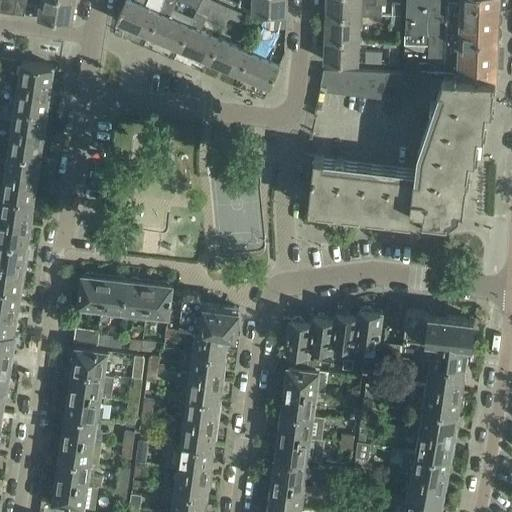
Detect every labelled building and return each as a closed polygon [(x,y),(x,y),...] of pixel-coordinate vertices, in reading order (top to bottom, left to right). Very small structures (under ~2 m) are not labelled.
[(0,0),(0,10),(14,13),(24,14),(26,2),(40,4),(39,16),(72,21),(75,0),(0,0)] [(124,0),(116,20),(147,33),(157,10),(161,0),(146,0),(145,5),(133,0),(124,0)] [(161,0),(157,10),(147,33),(178,46),(188,23),(190,24),(194,16),(172,7),(173,2),(175,3),(176,0),(161,0)] [(190,24),(188,23),(178,46),(209,59),(218,37),(200,29),(206,17),(224,24),(227,16),(231,7),(215,0),(201,0),(194,16),(190,24)] [(239,0),(237,4),(238,5),(253,11),(287,12),(287,0),(239,0)] [(376,2),(376,0),(326,0),(326,12),(360,14),(382,15),(382,3),(376,2)] [(404,41),(403,70),(497,73),(498,45),(499,17),(499,0),(405,0),(405,13),(404,41)] [(392,3),(391,15),(399,15),(399,4),(392,3)] [(239,21),(243,12),(231,7),(227,16),(239,21)] [(325,36),(359,37),(360,14),(326,12),(325,36)] [(389,27),(398,28),(399,15),(391,15),(390,15),(389,27)] [(286,28),(286,19),(273,17),(273,27),(286,28)] [(325,36),(324,60),(358,62),(359,37),(325,36)] [(209,59),(239,73),(249,50),(218,37),(209,59)] [(280,63),(249,50),(239,73),(270,86),(280,63)] [(381,63),(382,51),(366,50),(366,62),(381,63)] [(388,51),(387,63),(396,63),(397,52),(388,51)] [(54,75),(55,70),(53,68),(53,65),(21,60),(18,82),(50,87),(52,77),(54,75)] [(497,73),(403,70),(403,71),(323,68),(320,83),(327,84),(326,90),(414,101),(414,105),(438,106),(424,148),(421,172),(416,213),(448,217),(449,213),(453,214),(460,208),(461,204),(465,204),(472,144),(477,144),(480,119),(486,120),(489,95),(494,96),(496,74),(497,73)] [(18,82),(15,105),(47,109),(47,107),(50,106),(50,100),(48,98),(50,87),(18,82)] [(15,105),(11,127),(43,132),(45,122),(47,120),(48,115),(46,112),(47,109),(15,105)] [(11,127),(8,149),(40,154),(40,152),(43,150),(44,145),(42,142),(43,132),(11,127)] [(8,149),(5,171),(37,176),(38,166),(41,164),(42,159),(40,157),(40,154),(8,149)] [(411,213),(416,213),(421,172),(324,160),(325,155),(315,154),(309,201),(319,202),(318,207),(335,210),(336,203),(344,204),(343,211),(360,213),(361,206),(369,207),(368,214),(385,216),(386,209),(394,210),(393,217),(410,219),(411,213)] [(5,171),(2,194),(33,198),(34,196),(36,195),(37,189),(35,187),(37,176),(5,171)] [(2,194),(0,203),(0,216),(30,221),(32,211),(34,209),(35,204),(33,201),(33,198),(2,194)] [(0,216),(0,239),(28,243),(27,243),(27,241),(30,239),(30,234),(29,231),(30,221),(0,216)] [(0,261),(24,265),(26,255),(29,253),(29,248),(27,246),(28,243),(0,239),(0,261)] [(0,284),(21,288),(22,285),(24,283),(25,278),(23,275),(24,265),(0,261),(0,284)] [(78,305),(101,307),(105,275),(95,274),(93,272),(87,271),(85,273),(82,273),(78,305)] [(109,308),(123,310),(127,278),(125,278),(123,275),(118,275),(115,276),(105,275),(101,307),(100,319),(108,320),(109,308)] [(123,310),(123,315),(145,318),(146,312),(149,280),(139,279),(137,277),(132,276),(130,278),(127,278),(123,310)] [(162,280),(160,281),(149,280),(146,312),(169,315),(172,288),(173,283),(170,283),(168,280),(162,280)] [(0,284),(0,307),(17,310),(18,300),(21,298),(22,292),(20,290),(20,288),(21,288),(0,284)] [(198,291),(172,288),(169,315),(168,324),(178,325),(195,328),(198,328),(201,301),(202,295),(198,291)] [(239,307),(201,301),(198,328),(228,332),(236,333),(239,307)] [(356,339),(378,342),(382,309),(372,308),(370,306),(365,305),(362,307),(359,306),(356,339)] [(355,344),(356,339),(359,306),(358,312),(349,311),(347,309),(341,308),(339,310),(336,310),(335,316),(332,341),(355,344)] [(0,330),(15,332),(16,332),(14,332),(14,330),(16,328),(17,323),(15,320),(17,310),(0,307),(0,330)] [(423,310),(407,308),(403,345),(414,347),(421,342),(426,338),(432,339),(432,338),(468,343),(471,343),(474,318),(423,312),(423,310)] [(331,349),(332,341),(335,316),(326,315),(324,313),(319,312),(316,314),(313,313),(309,346),(331,349)] [(287,341),(286,348),(297,350),(295,365),(307,367),(308,359),(309,346),(313,313),(312,320),(303,318),(301,316),(295,315),(293,317),(290,317),(289,322),(287,341)] [(168,324),(165,343),(175,345),(178,325),(168,324)] [(76,326),(74,340),(97,343),(98,335),(99,329),(76,326)] [(228,332),(198,328),(195,328),(192,350),(225,354),(225,352),(228,350),(228,345),(227,342),(228,332)] [(0,358),(11,360),(14,344),(16,342),(17,337),(15,335),(15,332),(0,330),(0,358)] [(97,343),(110,344),(120,346),(121,336),(111,334),(111,336),(98,335),(97,343)] [(128,337),(127,347),(142,349),(143,339),(128,337)] [(464,366),(465,362),(467,360),(468,355),(466,353),(468,343),(432,338),(432,339),(426,338),(421,342),(424,342),(423,360),(429,361),(464,366)] [(142,349),(149,350),(153,346),(154,341),(143,339),(142,349)] [(104,372),(107,349),(76,345),(74,355),(72,357),(71,362),(73,365),(73,367),(104,372)] [(395,347),(383,346),(382,353),(393,355),(395,347)] [(226,364),(227,358),(225,356),(225,354),(192,350),(189,372),(222,377),(224,366),(226,364)] [(134,353),(130,376),(135,376),(142,377),(145,357),(143,355),(134,353)] [(148,367),(158,368),(160,357),(152,356),(149,358),(148,367)] [(344,357),(343,367),(346,368),(352,368),(353,358),(348,358),(344,357)] [(10,366),(11,360),(0,358),(0,387),(7,388),(7,386),(10,384),(11,379),(9,377),(10,366)] [(308,359),(307,367),(314,368),(314,364),(315,360),(308,359)] [(375,366),(375,362),(364,360),(363,370),(370,371),(375,366)] [(429,361),(427,384),(461,389),(463,377),(465,376),(466,370),(464,368),(464,366),(429,361)] [(295,365),(288,365),(287,367),(285,369),(284,374),(286,377),(285,387),(315,391),(325,392),(328,371),(318,369),(314,368),(307,367),(295,365)] [(73,367),(72,369),(70,371),(69,376),(71,379),(69,389),(100,394),(110,395),(114,373),(104,372),(73,367)] [(156,382),(158,368),(148,367),(146,381),(156,382)] [(392,369),(380,368),(378,377),(390,379),(392,369)] [(221,386),(222,377),(189,372),(186,394),(220,399),(220,398),(219,398),(220,396),(222,394),(223,389),(221,386)] [(461,406),(462,401),(460,399),(461,389),(427,384),(415,383),(411,405),(423,407),(459,412),(459,411),(458,411),(458,408),(461,406)] [(130,385),(128,398),(138,400),(140,387),(130,385)] [(281,409),(312,414),(315,391),(285,387),(283,397),(281,399),(280,405),(282,407),(282,409),(281,409)] [(347,388),(346,395),(355,396),(356,390),(347,388)] [(65,406),(66,409),(66,412),(97,416),(100,394),(69,389),(68,399),(65,401),(65,406)] [(220,401),(220,399),(186,394),(183,417),(217,421),(218,410),(221,408),(222,403),(220,401)] [(346,395),(345,403),(354,404),(355,396),(346,395)] [(126,411),(136,412),(138,400),(128,398),(126,411)] [(154,400),(143,398),(142,411),(152,412),(154,400)] [(423,407),(419,428),(455,434),(457,424),(459,422),(460,417),(458,414),(459,412),(423,407)] [(278,413),(278,418),(280,421),(278,432),(309,436),(321,437),(324,415),(312,414),(281,409),(281,411),(278,413)] [(359,410),(358,417),(367,419),(368,411),(359,410)] [(152,412),(142,411),(140,424),(150,425),(152,412)] [(66,414),(63,416),(62,421),(64,424),(63,434),(94,439),(102,440),(107,441),(108,431),(95,429),(97,416),(66,412),(66,414)] [(216,431),(217,421),(183,417),(180,441),(214,446),(214,441),(217,439),(218,433),(216,431)] [(358,417),(357,425),(366,426),(367,419),(358,417)] [(419,428),(415,450),(451,457),(451,455),(454,453),(455,448),(453,445),(455,434),(419,428)] [(124,430),(122,443),(132,444),(134,432),(124,430)] [(274,443),(274,449),(276,451),(275,456),(306,460),(306,458),(319,460),(322,438),(321,437),(309,436),(278,432),(277,441),(274,443)] [(342,433),(341,440),(349,441),(350,434),(342,433)] [(59,446),(58,452),(60,454),(59,456),(90,461),(98,462),(102,440),(94,439),(63,434),(61,445),(59,446)] [(140,438),(137,440),(136,448),(134,461),(145,462),(148,439),(140,438)] [(341,440),(340,447),(348,448),(349,441),(341,440)] [(353,454),(352,461),(364,464),(378,467),(379,459),(365,456),(367,441),(366,441),(358,440),(355,440),(353,454)] [(213,451),(214,446),(180,441),(180,444),(167,442),(163,465),(177,466),(210,471),(212,461),(214,459),(215,454),(213,451)] [(120,455),(130,457),(132,444),(122,443),(120,455)] [(451,463),(450,460),(450,458),(451,458),(451,457),(415,450),(415,451),(405,449),(401,465),(408,466),(407,472),(410,473),(446,480),(448,469),(450,468),(451,463)] [(90,461),(59,456),(59,459),(57,460),(56,466),(58,468),(56,479),(87,483),(98,485),(102,486),(103,476),(89,474),(90,461)] [(273,470),(272,481),(303,485),(306,460),(275,456),(274,460),(272,462),(271,468),(273,470)] [(143,475),(145,462),(134,461),(133,473),(143,475)] [(364,464),(352,461),(351,469),(363,470),(364,464)] [(117,475),(115,487),(125,489),(127,476),(128,467),(129,466),(118,464),(118,465),(117,475)] [(210,471),(177,466),(174,489),(207,493),(208,489),(210,487),(211,482),(209,480),(210,471)] [(410,473),(405,496),(441,502),(441,500),(444,499),(445,494),(443,491),(446,480),(410,473)] [(51,496),(53,498),(53,501),(57,502),(69,504),(83,506),(95,507),(98,485),(87,483),(56,479),(55,489),(52,490),(51,496)] [(300,507),(303,485),(272,481),(270,491),(268,493),(267,498),(269,500),(269,503),(300,507)] [(335,482),(334,489),(343,490),(344,483),(335,482)] [(123,502),(125,489),(115,487),(113,500),(123,502)] [(207,493),(174,489),(171,511),(179,511),(203,511),(205,505),(207,503),(208,498),(206,496),(206,494),(207,493)] [(334,489),(333,496),(342,497),(343,490),(334,489)] [(140,494),(130,492),(128,505),(138,506),(140,494)] [(396,494),(392,511),(442,511),(443,509),(441,506),(442,503),(441,502),(405,496),(396,494)] [(350,499),(349,507),(358,509),(359,500),(350,499)] [(68,511),(69,504),(57,502),(55,511),(57,511),(68,511)] [(299,511),(300,507),(269,503),(269,505),(267,507),(266,511),(299,511)]
